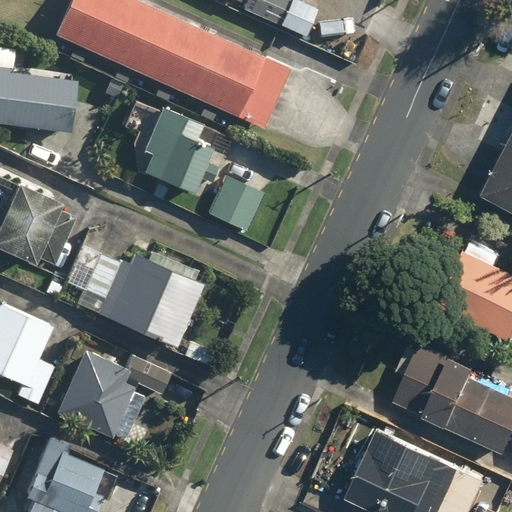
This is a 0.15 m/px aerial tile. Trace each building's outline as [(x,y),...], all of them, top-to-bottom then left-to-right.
[(149,0),(69,0),(54,33),(263,129),(292,65),(149,0)] [(298,0),(242,0),(239,7),(305,36),(317,8),(298,0)] [(0,122),(72,130),(78,75),(14,69),(16,47),(0,45),(0,122)] [(209,182),(222,151),(197,141),(203,127),(160,109),(143,152),(150,155),(144,171),(197,192),(202,179),(209,182)] [(511,133),(484,190),(511,203),(511,133)] [(264,192),(225,175),(207,216),(246,233),(264,192)] [(63,201),(17,179),(0,213),(0,245),(33,262),(63,201)] [(511,264),(466,244),(439,303),(511,336),(511,333),(511,264)] [(194,269),(150,248),(147,256),(136,251),(131,261),(123,257),(98,310),(175,347),(205,284),(190,277),(194,269)] [(0,373),(19,382),(15,392),(37,403),(54,367),(37,359),(53,323),(1,299),(0,300),(0,373)] [(398,369),(405,373),(393,398),(511,453),(511,358),(499,352),(491,370),(422,337),(417,347),(409,344),(398,369)] [(122,363),(83,344),(52,409),(120,441),(141,396),(132,391),(136,382),(161,394),(171,372),(128,352),(122,363)] [(466,511),(485,476),(380,424),(346,490),(389,511),(430,511),(431,510),(434,511),(466,511)] [(70,444),(48,435),(16,511),(97,511),(105,493),(97,490),(104,472),(65,456),(70,444)] [(0,469),(11,445),(0,440),(0,469)]
